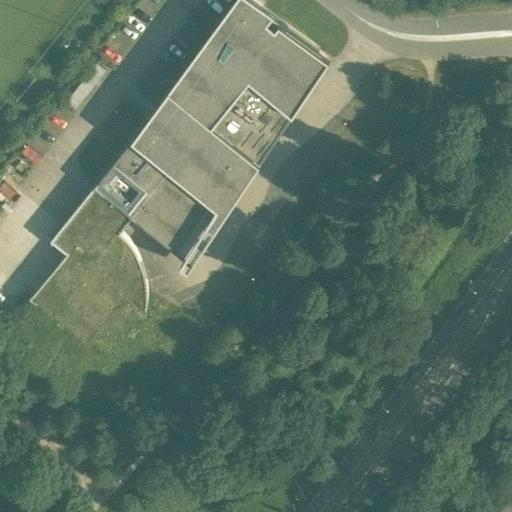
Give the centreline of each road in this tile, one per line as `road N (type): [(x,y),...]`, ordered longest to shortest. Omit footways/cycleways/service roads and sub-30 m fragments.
road 1 (primary): [(331,511),(511,282)]
road 2 (residential): [(511,33),(410,36),(377,29),(336,0)]
